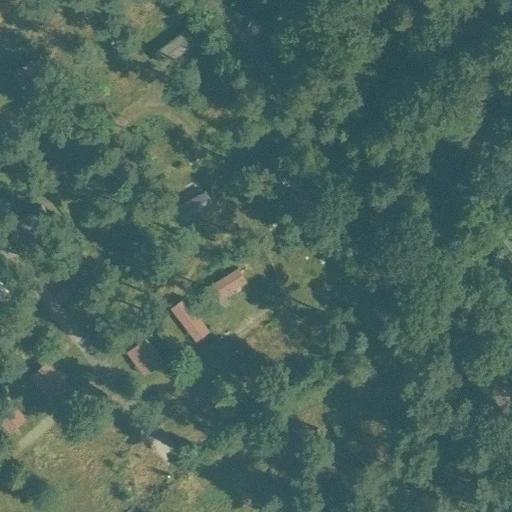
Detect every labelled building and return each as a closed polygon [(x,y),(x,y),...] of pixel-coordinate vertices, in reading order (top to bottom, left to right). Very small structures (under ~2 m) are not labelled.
[(125,0),(138,17),(160,0),(125,0)] [(4,5),(0,7),(0,40),(17,31),(4,5)] [(80,97),(120,65),(105,47),(92,57),(62,20),(43,35),(72,72),(65,78),(80,97)] [(146,157),(155,174),(189,155),(179,138),(146,157)] [(178,223),(213,204),(204,187),(169,206),(178,223)] [(511,230),(498,242),(511,260),(511,230)] [(370,262),(336,273),(345,301),(379,290),(370,262)] [(209,298),(244,282),(237,266),(202,282),(209,298)] [(190,331),(203,322),(183,293),(170,302),(190,331)] [(126,346),(142,372),(162,359),(146,333),(126,346)] [(330,369),(342,387),(376,364),(364,346),(330,369)] [(28,372),(49,398),(67,383),(46,357),(28,372)] [(0,397),(0,422),(4,429),(24,417),(10,392),(0,397)] [(45,461),(37,467),(48,483),(57,477),(45,461)] [(110,511),(91,491),(70,510),(71,511),(110,511)]
